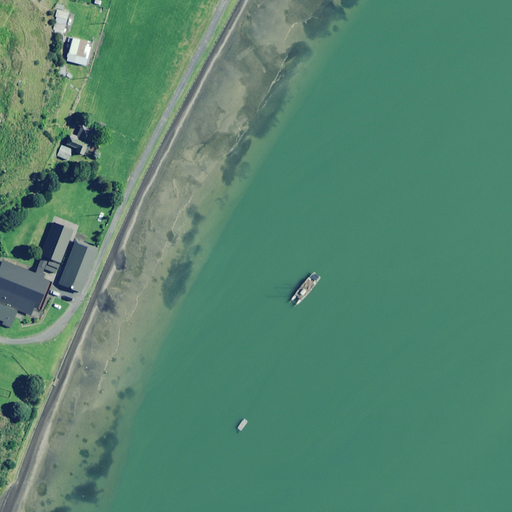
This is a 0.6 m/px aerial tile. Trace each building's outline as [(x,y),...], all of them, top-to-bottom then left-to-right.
[(68,13),(57,10),(55,16),(56,17),(52,31),(62,34),(68,13)] [(66,48),(69,49),(66,60),(85,66),(91,42),(77,38),(69,36),(66,48)] [(81,128),(76,139),(70,136),(66,145),(76,148),(75,152),(83,155),(84,151),(87,152),(88,152),(95,134),(81,128)] [(72,150),(61,145),(57,156),(68,160),(72,150)] [(56,226),(36,218),(23,251),(43,259),(56,226)] [(81,247),(58,238),(42,279),(65,288),(81,247)] [(36,275),(0,260),(0,318),(5,307),(21,313),(36,275)]
